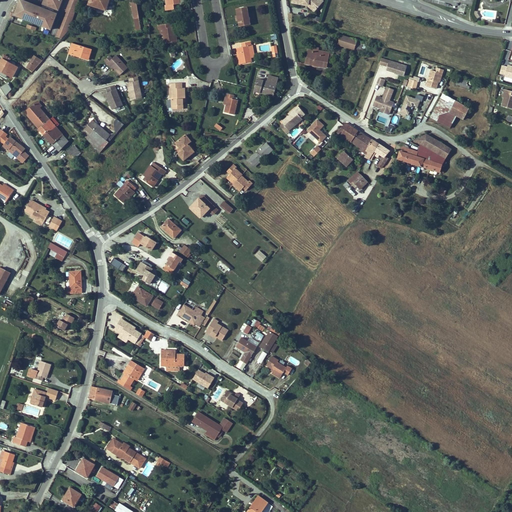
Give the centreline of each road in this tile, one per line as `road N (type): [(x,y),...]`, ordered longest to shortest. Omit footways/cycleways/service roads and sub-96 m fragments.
road 1 (residential): [(104,292),(278,400),(239,464),(305,510)]
road 2 (residential): [(97,244),(200,171),(296,82)]
road 3 (residential): [(104,292),(83,396),(32,511)]
road 4 (residential): [(296,82),(376,135),(393,139),(432,127),(482,162)]
road 5 (residential): [(0,96),(97,244)]
road 6 (residential): [(198,0),(205,55),(218,62),(226,51),(216,0)]
